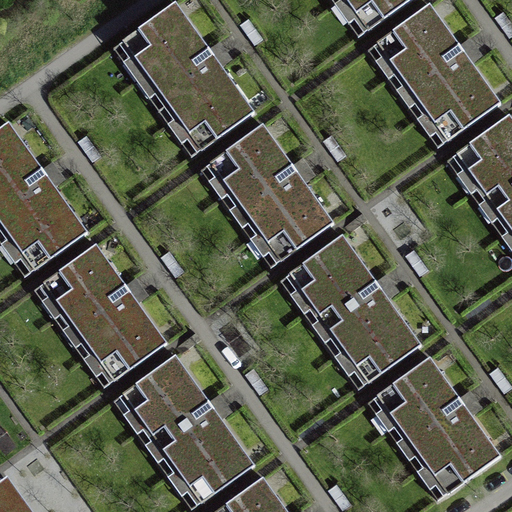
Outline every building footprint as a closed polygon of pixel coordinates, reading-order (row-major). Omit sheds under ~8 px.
[(345,0),(368,32),(413,0),(345,0)] [(175,5),(123,43),(201,152),(254,114),(215,60),(175,5)] [(430,7),(377,44),(448,143),(501,105),(465,56),(430,7)] [(511,121),(509,117),(457,155),(511,232),(511,121)] [(9,124),(0,130),(0,224),(35,272),(88,235),(48,179),(9,124)] [(210,164),(281,263),(334,225),(298,176),(263,127),(210,164)] [(289,275),(368,385),(421,347),(382,292),(342,237),(289,275)] [(96,246),(43,284),(114,383),(167,345),(140,307),(96,246)] [(176,357),(123,395),(202,504),(254,467),(215,412),(176,357)] [(377,397),(456,507),(509,469),(469,414),(430,359),(377,397)] [(0,482),(0,511),(32,511),(7,478),(0,482)] [(286,511),(263,479),(216,511),(286,511)]
